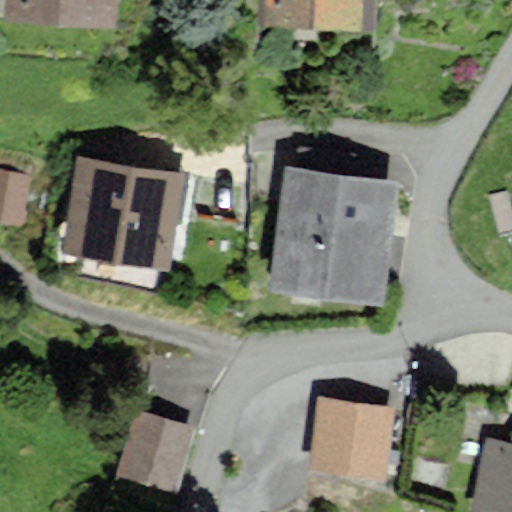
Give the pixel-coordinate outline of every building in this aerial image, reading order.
[(17,0),(16,15),(112,21),(113,0),(17,0)] [(261,0),(261,17),(369,21),(369,0),(261,0)] [(81,163),(70,248),(165,261),(177,176),(81,163)] [(394,183),(292,172),(280,285),(381,296),(394,183)] [(0,173),(0,215),(19,219),(25,178),(0,173)] [(321,402),(315,471),(385,477),(391,408),(321,402)] [(141,415),(123,472),(172,488),(190,430),(141,415)] [(511,445),(491,441),(479,506),(511,511),(511,445)]
